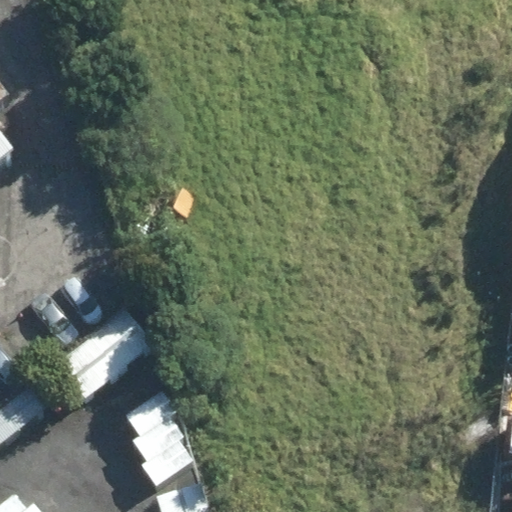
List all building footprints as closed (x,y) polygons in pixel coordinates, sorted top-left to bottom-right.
[(0,186),(21,170),(0,143),(0,186)] [(57,364),(85,399),(152,345),(124,310),(57,364)] [(0,408),(0,444),(50,405),(32,383),(0,408)] [(209,511),(201,482),(157,496),(162,511),(209,511)] [(0,511),(21,511),(27,508),(15,494),(0,505),(0,511)] [(21,511),(41,511),(34,502),(27,508),(21,511)]
